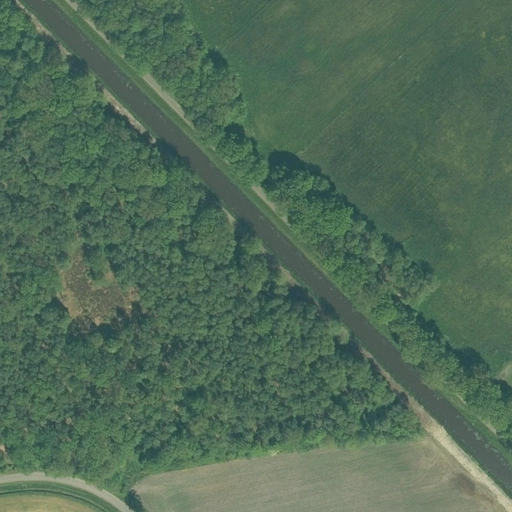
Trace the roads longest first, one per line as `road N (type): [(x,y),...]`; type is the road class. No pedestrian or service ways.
road 1 (unclassified): [(511,447),(70,0)]
road 2 (unclassified): [(127,511),(82,483),(0,479)]
